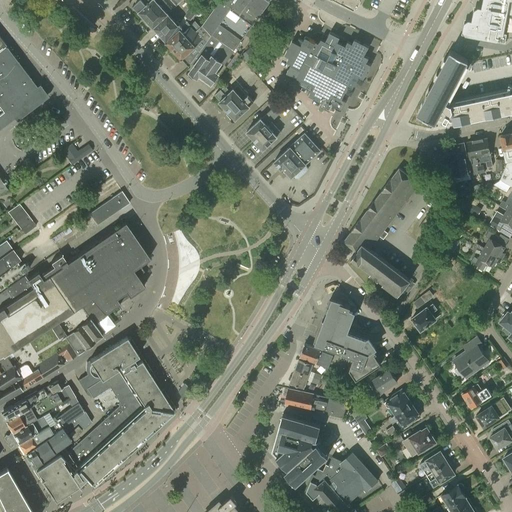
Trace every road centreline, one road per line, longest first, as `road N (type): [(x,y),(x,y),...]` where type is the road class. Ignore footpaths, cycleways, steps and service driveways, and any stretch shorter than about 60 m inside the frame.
road 1 (secondary): [(306,240),(255,335),(191,419),(150,466),(90,511)]
road 2 (secondary): [(114,511),(200,427),(318,252)]
road 3 (residential): [(229,154),(174,192),(138,191),(72,96),(0,15)]
road 4 (residential): [(511,511),(385,326),(318,252)]
road 5 (residential): [(229,154),(86,0)]
road 6 (residential): [(308,511),(245,441),(290,354)]
road 7 (secondary): [(318,252),(386,125)]
road 8 (secondary): [(373,118),(306,240)]
road 9 (residential): [(386,125),(426,137),(511,121)]
